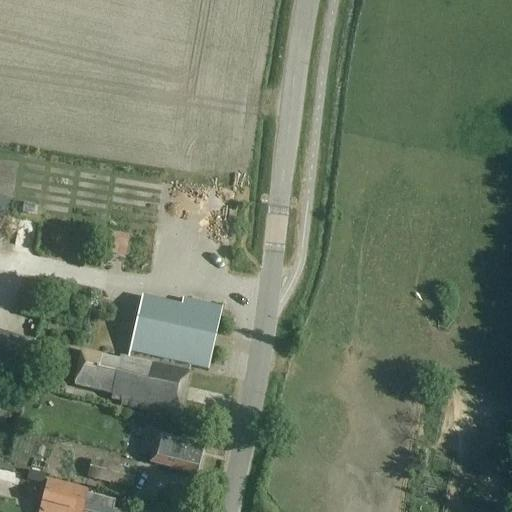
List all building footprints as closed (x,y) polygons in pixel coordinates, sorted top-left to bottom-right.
[(101,246),(117,248),(120,230),(104,227),(101,246)] [(220,320),(189,312),(164,306),(142,301),(129,356),(128,356),(128,359),(124,360),(119,360),(118,364),(80,356),(73,387),(111,396),(110,401),(160,412),(159,415),(177,419),(188,370),(207,375),(218,329),(220,320)] [(0,337),(0,372),(20,377),(27,343),(0,337)] [(85,396),(67,392),(66,398),(83,401),(85,396)] [(194,477),(202,449),(157,437),(150,466),(194,477)] [(86,477),(131,488),(134,474),(89,463),(86,477)] [(0,487),(14,489),(17,468),(0,466),(0,487)] [(34,511),(37,511),(73,511),(81,486),(43,476),(34,511)]
